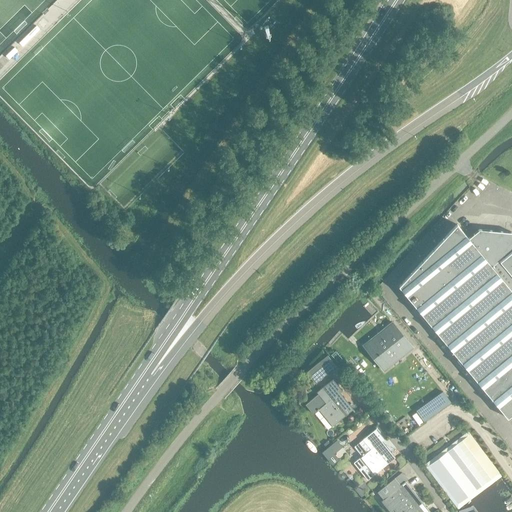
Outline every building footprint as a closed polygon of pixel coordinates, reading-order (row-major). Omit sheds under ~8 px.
[(457,225),(399,286),(508,418),(511,414),(511,232),(480,230),(469,238),(457,225)] [(413,347),(393,322),(364,345),(384,370),(413,347)] [(318,363),(306,373),(315,384),(327,374),(318,363)] [(333,380),(317,393),(326,404),(319,409),(333,426),(340,420),(337,416),(350,405),(340,393),(342,391),(333,380)] [(443,392),(443,391),(417,410),(424,421),(451,402),(443,392)] [(371,450),(363,456),(356,461),(362,468),(369,463),(377,473),(385,466),(381,462),(394,452),(384,439),(386,437),(378,427),(362,440),(371,450)] [(469,432),(428,464),(452,494),(458,507),(502,475),(469,432)] [(346,433),(339,438),(344,443),(350,438),(346,433)] [(407,481),(401,486),(395,479),(397,478),(396,477),(376,494),(377,494),(378,493),(384,499),(380,502),(380,503),(382,501),(391,511),(394,509),(396,511),(421,511),(428,507),(427,507),(426,508),(406,482),(407,481)]
